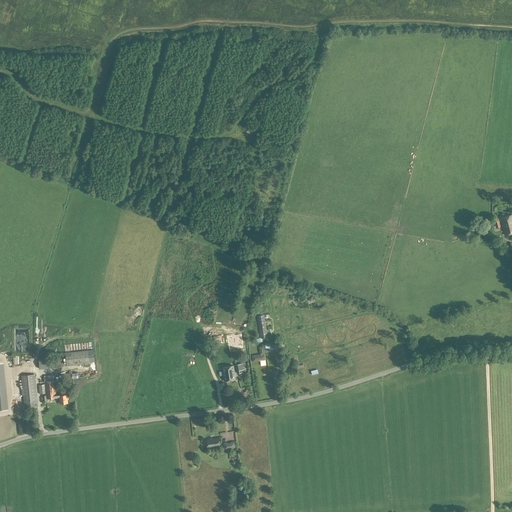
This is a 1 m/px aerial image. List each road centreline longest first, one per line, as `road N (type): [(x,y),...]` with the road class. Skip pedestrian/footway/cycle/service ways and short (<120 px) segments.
road 1 (unclassified): [(0,445),(277,403),(447,354),(511,353)]
road 2 (track): [(492,511),(486,353)]
